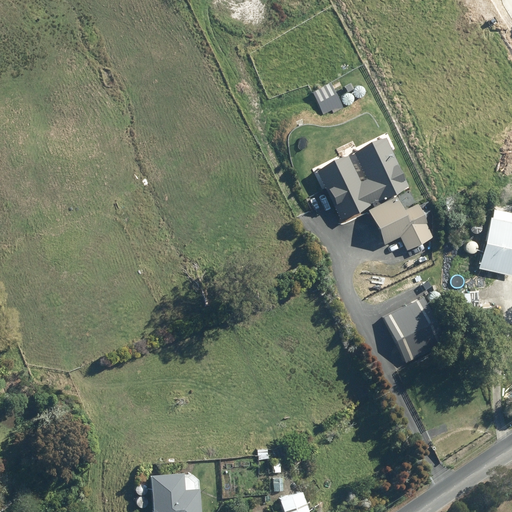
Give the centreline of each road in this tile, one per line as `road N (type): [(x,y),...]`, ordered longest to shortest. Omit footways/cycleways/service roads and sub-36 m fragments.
road 1 (track): [(446,492),(343,277),(351,233)]
road 2 (track): [(510,447),(499,390),(511,305)]
